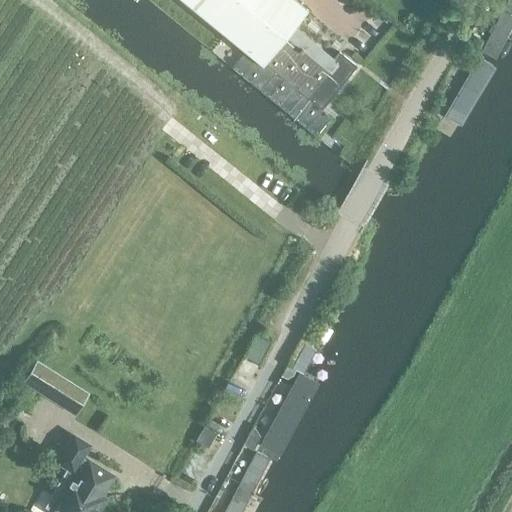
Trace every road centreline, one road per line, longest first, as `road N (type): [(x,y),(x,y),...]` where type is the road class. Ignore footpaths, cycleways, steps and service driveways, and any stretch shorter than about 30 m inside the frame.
road 1 (unclassified): [(191,511),(349,220)]
road 2 (residential): [(349,220),(473,0)]
